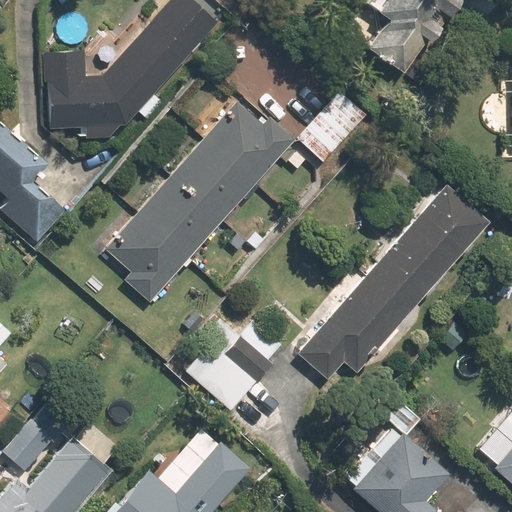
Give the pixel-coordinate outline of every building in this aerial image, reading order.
[(80,52),(41,53),(44,130),(74,129),(74,138),(107,136),(131,110),(144,122),(160,105),(147,92),(212,22),(187,0),(165,0),(101,77),(80,77),(80,52)] [(364,0),(361,5),(382,20),(364,47),(388,64),(413,28),(426,37),(452,0),(364,0)] [(361,116),(335,92),(294,137),(320,161),(361,116)] [(232,100),(101,248),(128,272),(119,281),(146,304),(291,139),(263,115),(257,122),(232,100)] [(0,128),(0,215),(32,245),(61,213),(27,182),(42,166),(0,128)] [(479,219),(439,186),(295,355),(324,380),(339,363),(349,371),(479,219)] [(238,335),(210,313),(195,333),(207,342),(181,374),(230,412),(283,344),(251,319),(238,335)] [(49,440),(25,419),(0,447),(0,454),(21,472),(49,440)] [(22,489),(11,479),(0,491),(0,511),(66,511),(103,469),(100,466),(116,448),(83,420),(22,489)] [(391,426),(340,479),(374,511),(433,511),(424,503),(447,479),(391,426)] [(154,479),(145,472),(108,511),(208,511),(246,469),(198,428),(154,479)] [(511,444),(491,470),(511,487),(511,444)]
